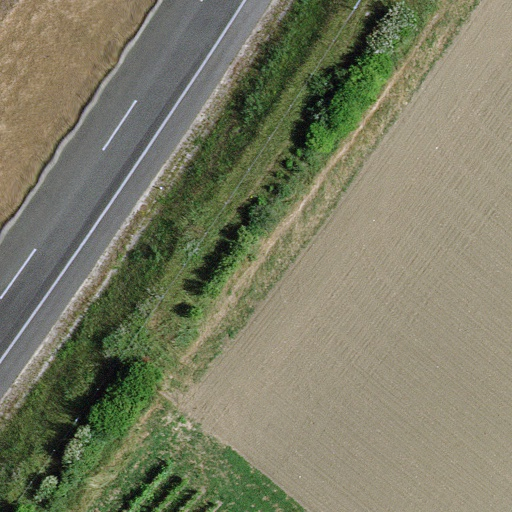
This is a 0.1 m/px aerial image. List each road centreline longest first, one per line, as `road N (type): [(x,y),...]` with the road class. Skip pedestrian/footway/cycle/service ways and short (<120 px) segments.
road 1 (motorway): [(0,305),(204,0)]
road 2 (motorway): [(79,0),(0,119)]
